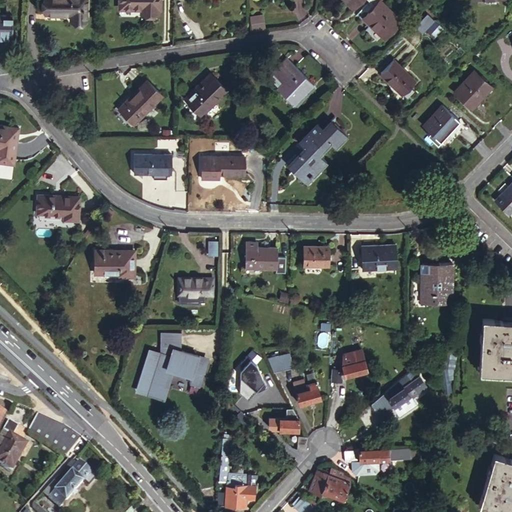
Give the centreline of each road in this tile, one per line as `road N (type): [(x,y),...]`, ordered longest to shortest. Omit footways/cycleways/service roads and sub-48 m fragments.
road 1 (residential): [(462,194),(406,220),(160,217),(112,192),(12,81)]
road 2 (residential): [(12,81),(312,31),(339,57)]
road 3 (secondary): [(172,511),(89,417),(0,334)]
